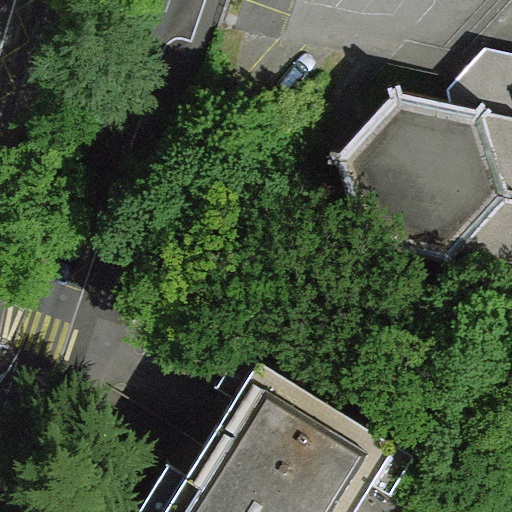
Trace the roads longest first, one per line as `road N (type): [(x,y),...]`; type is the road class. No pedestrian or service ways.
road 1 (primary): [(0,414),(45,336),(168,0)]
road 2 (primary): [(59,0),(0,205)]
